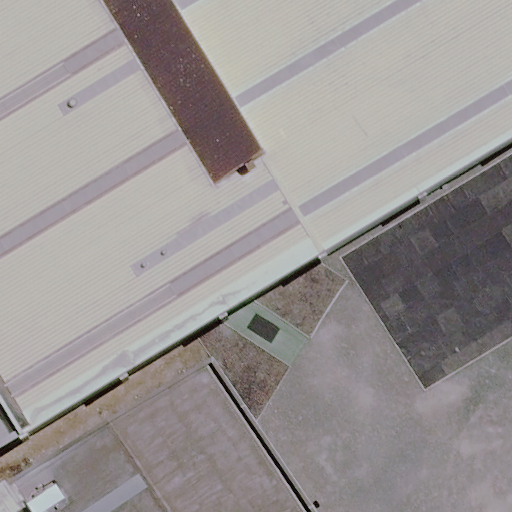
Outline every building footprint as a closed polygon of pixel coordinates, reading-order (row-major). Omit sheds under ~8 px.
[(511,0),(0,0),(0,424),(12,444),(511,144),(511,0)] [(511,172),(489,186),(511,222),(511,172)] [(314,511),(244,401),(67,511),(314,511)] [(0,450),(12,444),(0,424),(0,450)] [(481,511),(451,463),(372,511),(481,511)]
